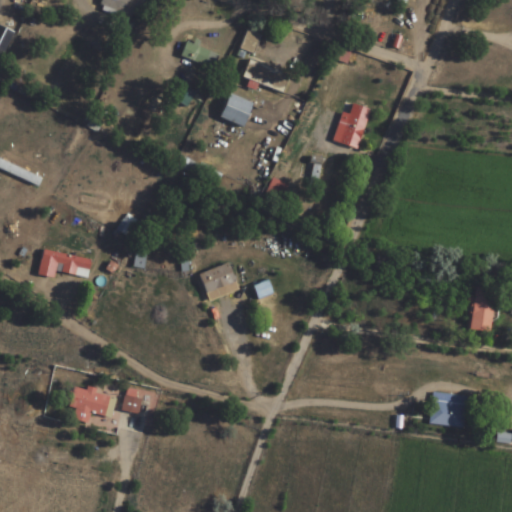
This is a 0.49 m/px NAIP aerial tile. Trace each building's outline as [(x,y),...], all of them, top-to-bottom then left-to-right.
[(126,0),(98,0),(97,9),(124,13),(126,0)] [(286,76),(249,63),(258,37),(241,31),(227,73),(281,92),(286,76)] [(210,71),(217,57),(184,42),(178,57),(210,71)] [(171,99),(184,108),(193,95),(180,86),(171,99)] [(354,149),(367,111),(346,104),(333,142),(354,149)] [(174,167),(205,184),(209,177),(212,179),(215,174),(180,155),(174,167)] [(285,186),(269,179),(261,195),(277,203),(285,186)] [(180,199),(170,197),(163,245),(172,247),(180,199)] [(141,270),(144,251),(134,250),(131,269),(141,270)] [(86,272),(88,262),(40,252),(38,263),(59,267),(57,274),(71,277),(73,269),(86,272)] [(235,291),(224,264),(194,276),(205,303),(235,291)] [(490,291),(469,288),(464,332),(485,334),(490,291)] [(113,398),(71,388),(63,419),(85,424),(87,414),(108,419),(113,398)] [(137,393),(123,390),(118,411),(133,414),(137,393)] [(465,398),(430,393),(425,426),(460,430),(465,398)]
